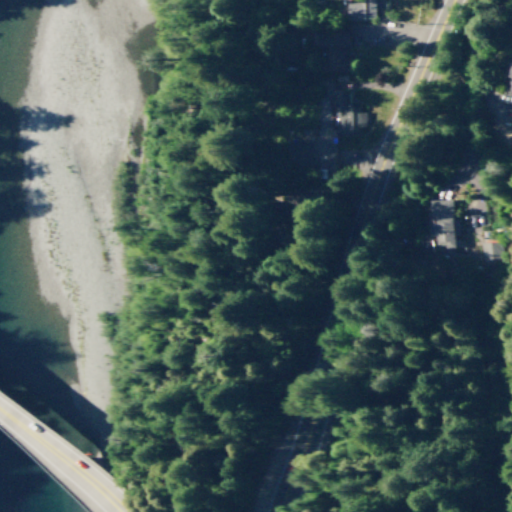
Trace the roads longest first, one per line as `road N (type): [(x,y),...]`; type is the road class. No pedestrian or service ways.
road 1 (secondary): [(268,511),(327,289),(457,0)]
road 2 (trunk): [(0,410),(114,511)]
